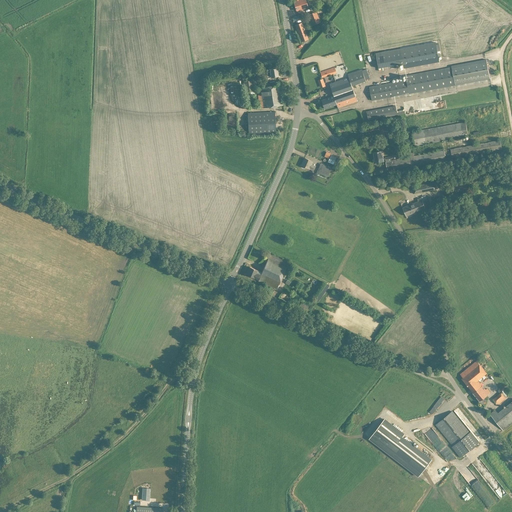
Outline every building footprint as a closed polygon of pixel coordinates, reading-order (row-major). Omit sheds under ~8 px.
[(308,7),(305,0),(299,0),(294,2),(296,11),(308,7)] [(316,11),(309,14),(313,25),(321,22),(316,11)] [(308,39),(306,34),(302,23),(295,25),(301,41),(308,39)] [(436,42),(376,53),(378,68),(403,64),(404,68),(439,62),(438,54),(440,54),(440,53),(440,51),(439,44),(436,44),(436,42)] [(372,100),(373,100),(490,78),(487,59),(451,66),(451,67),(405,76),(406,80),(369,87),(372,100)] [(263,78),(273,77),(278,76),(277,68),(270,69),(270,71),(269,71),(269,72),(262,73),(263,78)] [(336,73),(335,68),(320,73),(322,78),(336,73)] [(330,97),(322,100),(325,109),(337,104),(338,108),(358,101),(352,85),(366,80),(362,69),(348,74),(349,77),(345,79),(330,84),(335,98),(331,100),(330,97)] [(320,77),(315,79),(318,87),(323,85),(320,77)] [(252,79),(243,80),(245,95),(254,94),(252,79)] [(259,107),(263,106),(263,108),(283,105),(280,85),(260,88),(260,89),(256,89),(259,107)] [(368,120),(405,113),(404,109),(397,111),(396,106),(367,111),(368,120)] [(247,114),(248,134),(248,137),(275,135),(273,112),(247,114)] [(468,136),(466,122),(412,132),(415,146),(468,136)] [(502,149),(500,140),(450,149),(452,158),(502,149)] [(374,163),(384,161),(383,155),(381,155),(381,151),(374,152),(375,159),(374,159),(374,163)] [(385,160),(386,161),(387,170),(445,160),(443,151),(414,156),(413,152),(410,153),(410,157),(391,160),(391,156),(386,157),(386,160),(385,160)] [(305,167),(314,171),(316,166),(312,164),(313,162),(305,158),(302,165),(302,166),(302,167),(304,168),(305,168),(305,167)] [(317,172),(317,174),(319,175),(320,173),(328,177),(330,173),(332,169),(321,164),(319,168),(317,172)] [(439,188),(438,182),(412,187),(413,193),(439,188)] [(406,216),(410,214),(426,207),(421,197),(417,198),(419,201),(403,208),(406,216)] [(289,263),(271,255),(267,253),(265,257),(268,259),(262,272),(250,267),(246,274),(258,280),(258,281),(277,289),(289,263)] [(318,302),(323,294),(320,291),(314,299),(318,302)] [(482,404),(486,401),(484,398),(490,393),(487,389),(485,391),(478,381),(487,374),(477,361),(460,374),(463,378),(462,379),(473,393),(480,401),(482,404)] [(497,405),(507,397),(502,391),(493,399),(497,405)] [(430,415),(442,399),(437,396),(426,412),(430,415)] [(511,422),(511,401),(498,413),(495,410),(490,414),(503,430),(511,422)] [(452,447),(456,451),(461,457),(479,442),(470,432),(469,433),(452,411),(436,425),(453,446),(452,447)] [(404,434),(384,419),(369,439),(418,477),(431,460),(402,437),(404,434)] [(487,449),(476,458),(498,486),(491,491),(497,498),(511,485),(511,473),(506,466),(503,469),(487,449)] [(492,502),(467,468),(459,473),(483,505),(486,502),(489,505),(492,502)] [(409,487),(404,494),(411,499),(416,493),(409,487)]
